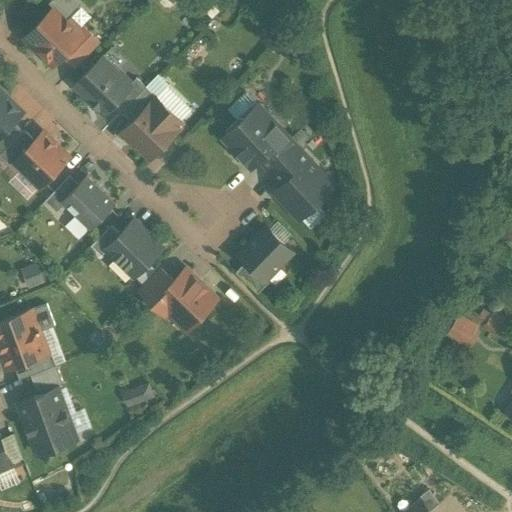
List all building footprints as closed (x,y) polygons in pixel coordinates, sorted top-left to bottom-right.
[(54,7),(55,6),(57,8),(59,7),(70,17),(72,14),(73,14),(81,6),(74,0),(50,0),(49,2),(54,7)] [(57,8),(55,6),(54,7),(25,36),(54,64),(62,55),(83,33),(79,29),(70,20),(70,17),(59,7),(57,8)] [(83,33),(62,55),(75,68),(100,42),(82,25),(79,29),(83,33)] [(130,84),(102,58),(75,85),(104,113),(112,104),(131,85),(130,84)] [(156,96),(182,121),(194,108),(158,74),(146,86),(156,96)] [(131,85),(112,104),(121,112),(146,86),(136,77),(130,84),(131,85)] [(146,86),(121,112),(131,122),(156,96),(146,86)] [(0,89),(0,134),(13,122),(17,117),(16,115),(16,109),(17,107),(0,89)] [(131,122),(123,131),(150,157),(178,128),(176,127),(182,121),(156,96),(131,122)] [(284,133),(258,104),(244,117),(239,117),(226,129),(226,134),(223,136),(251,166),(260,158),(285,134),(284,133)] [(13,122),(0,134),(0,154),(22,131),(13,122)] [(307,125),(292,139),(298,146),(313,132),(307,125)] [(22,131),(0,154),(0,156),(10,166),(35,140),(24,130),(22,131)] [(35,140),(10,166),(17,172),(22,168),(28,174),(31,171),(42,182),(47,177),(50,177),(58,169),(58,166),(68,156),(43,131),(35,140)] [(285,134),(260,158),(272,171),(298,146),(292,139),(285,132),(284,133),(285,134)] [(298,146),(272,171),(283,183),(309,158),(298,146)] [(283,183),(274,191),(299,217),(334,184),(309,158),(283,183)] [(70,174),(45,200),(57,211),(65,203),(62,200),(78,182),(70,174)] [(115,202),(87,174),(78,182),(62,200),(65,203),(90,228),(115,202)] [(161,246),(133,219),(120,233),(106,247),(107,248),(134,274),(161,246)] [(111,224),(91,245),(101,255),(107,248),(106,247),(120,233),(111,224)] [(266,225),(240,253),(247,260),(265,278),(266,277),(292,250),(266,225)] [(21,267),(29,286),(45,279),(37,260),(21,267)] [(265,278),(247,260),(236,271),(257,292),(269,280),(266,277),(265,278)] [(215,299),(184,269),(173,280),(159,266),(138,288),(165,313),(169,310),(187,328),(215,299)] [(31,309),(0,320),(0,349),(2,355),(8,352),(13,364),(14,364),(44,353),(48,351),(31,309)] [(476,330),(458,319),(449,333),(467,345),(476,330)] [(44,353),(14,364),(20,378),(30,374),(49,367),(44,353)] [(49,367),(30,374),(38,394),(57,386),(57,388),(64,385),(56,364),(49,367)] [(128,405),(154,394),(148,379),(122,390),(128,405)] [(38,394),(19,401),(38,452),(55,445),(57,443),(58,440),(58,438),(74,432),(57,388),(57,386),(38,394)] [(0,466),(12,461),(0,433),(0,466)] [(429,488),(417,496),(420,499),(421,499),(430,510),(440,502),(429,488)] [(420,499),(403,511),(431,511),(430,510),(421,499),(420,499)]
